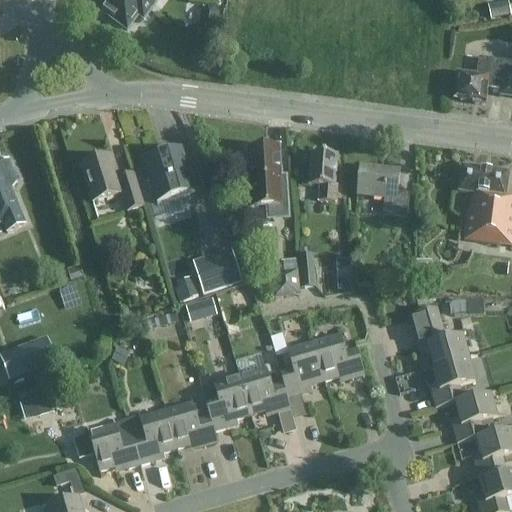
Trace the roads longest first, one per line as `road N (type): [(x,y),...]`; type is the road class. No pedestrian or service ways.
road 1 (tertiary): [(102,94),(185,93),(511,139)]
road 2 (residential): [(170,511),(389,449)]
road 3 (residential): [(389,449),(396,423),(364,302)]
